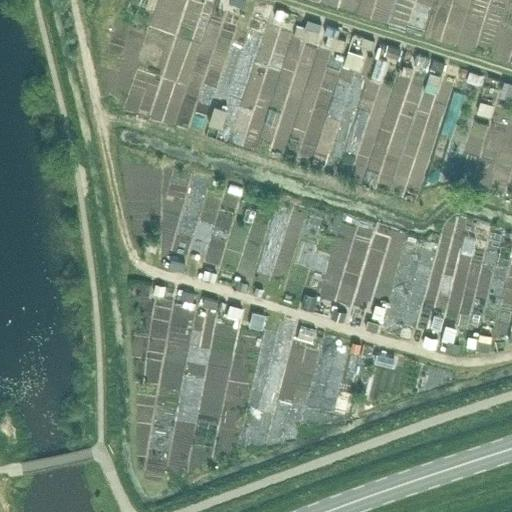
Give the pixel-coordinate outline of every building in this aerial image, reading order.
[(141,0),(139,11),(155,14),(158,0),(141,0)] [(381,0),(381,7),(391,8),(387,30),(428,37),(434,0),(381,0)] [(282,30),(286,15),(277,12),(272,27),(282,30)] [(467,88),(484,89),(485,77),(468,77),(467,88)] [(445,109),(433,149),(461,157),(469,127),(456,124),(459,113),(445,109)] [(496,156),(489,190),(511,194),(511,116),(493,112),(485,154),(496,156)] [(215,225),(224,188),(173,175),(154,248),(187,256),(196,221),(215,225)] [(497,274),(502,240),(460,234),(461,225),(445,222),(440,258),(451,260),(449,272),(455,273),(447,325),(470,329),(479,271),(497,274)] [(228,388),(239,311),(229,309),(228,318),(218,317),(216,327),(193,323),(190,341),(211,344),(205,385),(228,388)] [(184,381),(186,316),(170,316),(168,380),(184,381)] [(293,339),(295,327),(281,325),(280,337),(293,339)] [(132,343),(131,364),(159,366),(160,345),(132,343)] [(214,461),(217,420),(195,419),(193,460),(214,461)]
